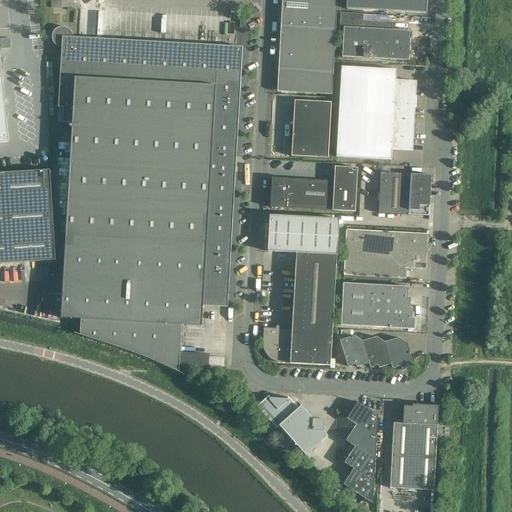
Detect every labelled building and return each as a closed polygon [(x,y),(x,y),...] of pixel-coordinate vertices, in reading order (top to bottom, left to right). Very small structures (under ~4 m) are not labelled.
[(51,0),(51,8),(61,8),(61,0),(51,0)] [(345,10),(393,12),(395,11),(395,0),(282,0),(277,92),(332,95),(337,0),(343,0),(346,0),(345,10)] [(427,14),(427,0),(395,0),(395,11),(393,12),(427,14)] [(364,14),(341,13),(340,27),(339,27),(339,36),(343,36),(342,57),(410,61),(411,31),(396,31),(396,22),(364,21),(364,14)] [(62,123),(72,123),(60,318),(80,320),(80,335),(74,333),(74,334),(80,336),(131,352),(142,356),(151,360),(160,364),(171,369),(185,376),(185,375),(179,372),(179,368),(179,361),(180,354),(180,350),(181,340),(181,329),(181,325),(201,326),(203,306),(227,308),(242,47),(236,47),(232,47),(224,46),(212,46),(203,45),(192,44),(183,44),(172,43),(162,43),(153,42),(143,42),(132,41),(122,40),(113,40),(103,39),(92,39),(73,38),(73,37),(73,36),(73,35),(72,34),(72,33),(72,32),(71,31),(70,31),(70,30),(69,29),(68,28),(67,28),(66,28),(65,27),(64,27),(63,27),(62,27),(61,27),(59,27),(58,28),(57,28),(56,29),(55,30),(54,30),(54,31),(53,32),(53,33),(52,34),(52,35),(52,37),(52,38),(52,39),(52,40),(52,41),(52,42),(53,42),(53,43),(54,44),(54,45),(55,45),(56,46),(58,47),(59,48),(60,48),(61,48),(58,108),(63,108),(62,123)] [(0,143),(9,143),(9,141),(8,136),(7,125),(6,119),(6,111),(5,106),(5,100),(4,95),(2,78),(2,72),(1,67),(0,58),(0,53),(0,143)] [(339,100),(336,158),(391,161),(392,150),(413,151),(415,109),(417,109),(417,97),(416,97),(416,95),(416,82),(396,81),(396,70),(341,67),(339,100)] [(305,157),(328,159),(331,103),(294,101),(291,157),(305,157)] [(272,180),(270,208),(355,212),(357,168),(336,167),(334,167),(334,182),(272,178),(272,180)] [(50,170),(0,173),(0,264),(56,261),(50,170)] [(380,173),(379,193),(430,196),(431,176),(411,175),(380,173)] [(379,193),(378,214),(429,217),(430,196),(379,193)] [(296,253),(294,292),(334,294),(336,256),(339,220),(269,216),(267,252),(296,253)] [(343,276),(406,279),(406,269),(426,270),(427,256),(425,254),(425,250),(427,248),(428,234),(346,230),(343,276)] [(343,284),(341,326),(414,330),(414,319),(412,318),(413,308),(410,308),(411,298),(405,297),(406,288),(409,288),(409,287),(405,287),(343,284)] [(278,363),(280,364),(330,366),(332,341),(333,325),(334,294),(294,292),(292,330),(263,328),(263,331),(262,346),(263,347),(263,349),(264,351),(264,352),(265,354),(266,355),(267,356),(268,357),(269,358),(270,359),(271,360),(273,361),(274,362),(276,363),(278,363)] [(369,364),(361,341),(354,336),(339,341),(347,366),(348,367),(349,367),(350,367),(351,367),(351,366),(352,366),(355,364),(356,368),(369,364)] [(391,365),(384,342),(376,337),(362,342),(361,341),(369,364),(370,367),(370,368),(371,368),(372,368),(373,368),(374,367),(378,366),(379,369),(391,365)] [(400,366),(401,370),(414,366),(410,354),(407,343),(399,338),(384,342),(391,365),(392,368),(392,369),(393,369),(394,369),(395,369),(396,368),(400,366)] [(179,361),(179,368),(208,370),(209,356),(180,354),(179,361)] [(257,407),(276,428),(298,409),(289,398),(287,399),(270,398),(268,397),(257,407)] [(347,419),(356,425),(377,439),(378,416),(358,403),(347,419)] [(403,424),(393,423),(390,489),(434,491),(438,406),(419,405),(417,407),(404,406),(403,424)] [(277,429),(279,427),(306,456),(328,436),(323,431),(324,420),(313,419),(301,406),(298,409),(276,428),(277,429)] [(345,441),(354,447),(375,461),(377,439),(356,425),(345,441)] [(344,463),(353,469),(374,482),(375,461),(354,447),(344,463)] [(374,482),(353,469),(343,485),(373,504),(374,482)]
